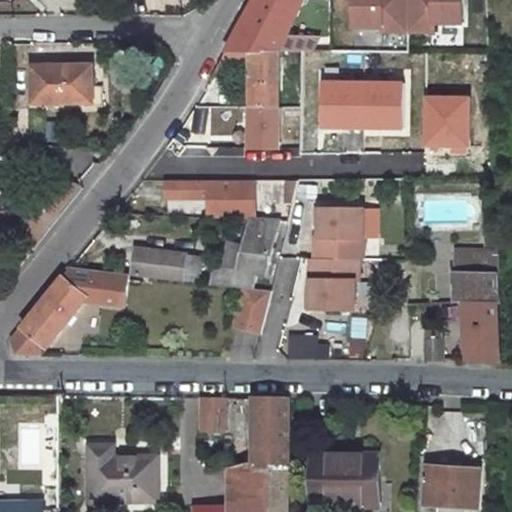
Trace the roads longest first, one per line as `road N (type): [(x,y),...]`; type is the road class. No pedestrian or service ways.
road 1 (residential): [(0,376),(511,385)]
road 2 (residential): [(0,326),(172,108),(216,35)]
road 3 (residential): [(0,30),(216,35)]
